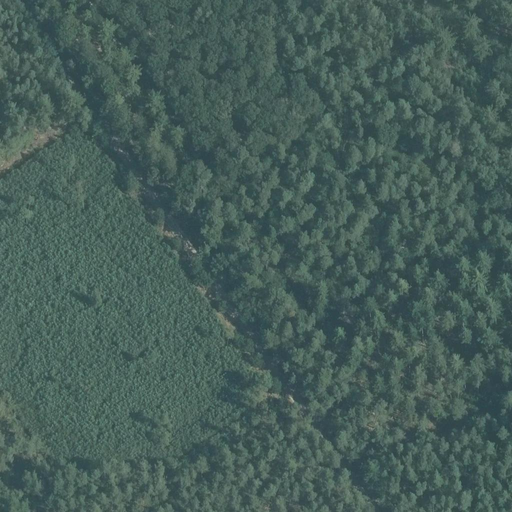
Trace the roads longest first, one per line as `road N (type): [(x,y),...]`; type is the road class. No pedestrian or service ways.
road 1 (track): [(511,402),(443,439),(397,436),(362,397),(90,0)]
road 2 (track): [(371,511),(10,0)]
